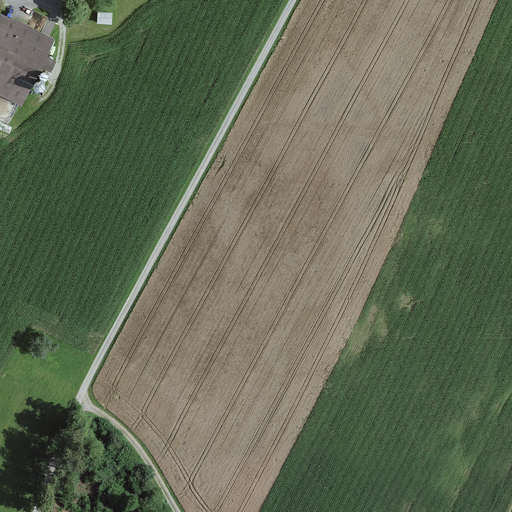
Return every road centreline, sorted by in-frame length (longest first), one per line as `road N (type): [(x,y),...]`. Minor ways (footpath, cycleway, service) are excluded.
road 1 (track): [(82,391),(293,0)]
road 2 (track): [(39,511),(82,391),(130,439),(176,511)]
